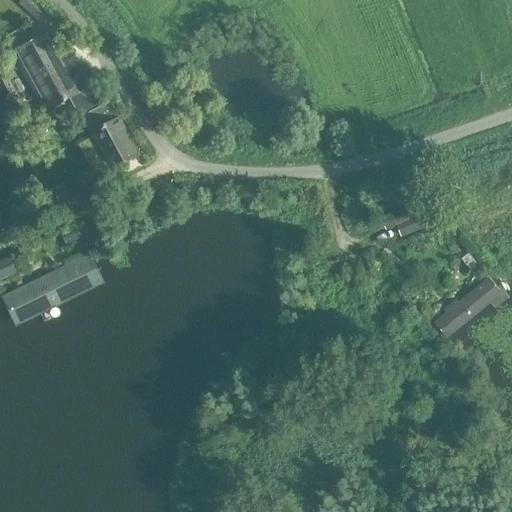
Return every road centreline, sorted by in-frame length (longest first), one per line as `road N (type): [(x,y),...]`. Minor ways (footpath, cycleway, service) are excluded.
road 1 (unclassified): [(54,0),(93,43),(152,136),(198,167),(327,171),(511,115)]
road 2 (track): [(0,251),(179,160)]
road 3 (track): [(302,0),(364,163)]
road 4 (track): [(452,0),(497,120)]
